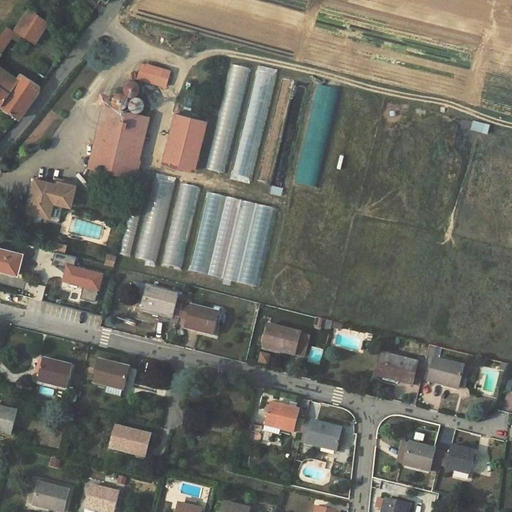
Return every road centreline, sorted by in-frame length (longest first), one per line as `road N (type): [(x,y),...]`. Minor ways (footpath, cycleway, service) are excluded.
road 1 (unclassified): [(0,151),(119,0)]
road 2 (residential): [(183,355),(367,400)]
road 3 (residential): [(0,310),(183,355)]
road 4 (residential): [(495,431),(367,400)]
